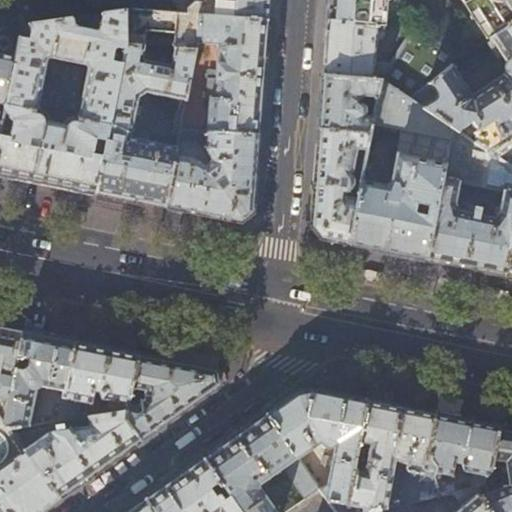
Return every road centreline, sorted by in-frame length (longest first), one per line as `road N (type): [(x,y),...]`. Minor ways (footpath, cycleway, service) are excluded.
road 1 (residential): [(78,511),(262,379),(273,362),(275,301)]
road 2 (residential): [(297,0),(275,301)]
road 3 (secondary): [(0,247),(275,301)]
road 4 (secondary): [(275,301),(511,371)]
road 5 (secondary): [(511,333),(275,301)]
